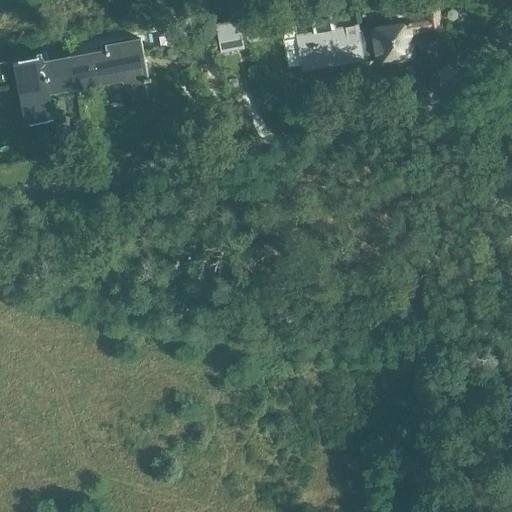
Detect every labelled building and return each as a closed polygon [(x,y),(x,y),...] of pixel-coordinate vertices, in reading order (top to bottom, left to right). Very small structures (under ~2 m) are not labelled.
[(427,20),(360,31),(359,31),(364,58),(365,58),(379,56),(380,63),(414,57),(410,33),(428,30),(429,36),(445,33),(441,7),(425,10),(427,20)] [(341,65),(366,61),(365,58),(364,58),(359,31),(360,31),(359,25),(335,29),(333,15),(313,18),(315,32),(298,35),(303,69),(340,62),(341,65)] [(245,48),(240,20),(217,24),(222,52),(245,48)] [(75,86),(74,86),(75,90),(122,81),(134,100),(147,98),(148,100),(150,99),(147,83),(152,82),(152,78),(150,79),(142,38),(106,45),(108,55),(91,59),(90,54),(70,58),(71,62),(70,62),(75,86)] [(75,86),(70,62),(51,66),(46,57),(41,58),(40,54),(36,55),(37,58),(4,64),(4,62),(0,62),(0,89),(22,85),(30,126),(50,122),(50,121),(53,121),(53,122),(55,121),(49,91),(74,86),(75,86)]
